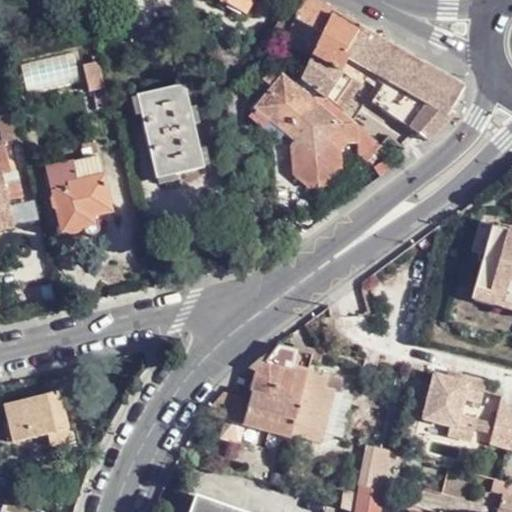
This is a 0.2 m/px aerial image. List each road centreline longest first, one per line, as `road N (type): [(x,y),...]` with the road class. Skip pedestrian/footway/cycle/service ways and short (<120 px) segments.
road 1 (residential): [(251,319),(190,307),(0,353)]
road 2 (unknown): [(340,253),(356,337),(511,380)]
road 3 (secondary): [(251,319),(160,419),(118,511)]
road 4 (secondary): [(491,77),(461,142),(360,240)]
road 5 (secondary): [(360,240),(460,183),(511,130)]
road 6 (secondary): [(360,240),(251,319)]
